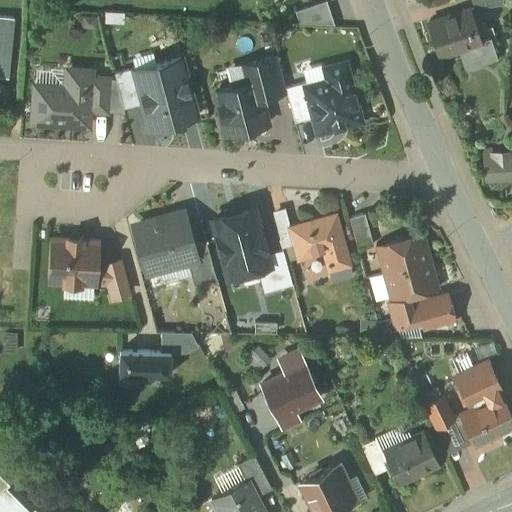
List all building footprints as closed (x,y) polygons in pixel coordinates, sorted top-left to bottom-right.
[(503,0),(472,0),(475,8),(503,4),(503,0)] [(296,12),(300,23),(336,25),(328,1),(296,12)] [(470,8),(428,22),(440,56),(481,42),(479,35),(470,9),(470,8)] [(277,55),(242,65),(246,83),(256,80),(261,97),(286,90),(286,87),(277,55)] [(137,74),(136,74),(138,83),(150,128),(197,116),(181,57),(156,64),(158,68),(137,74)] [(307,86),(306,86),(314,116),(318,131),(360,120),(345,62),(325,68),(329,80),(307,86)] [(135,67),(115,73),(119,88),(138,83),(136,74),(137,74),(135,67)] [(68,81),(61,87),(35,85),(32,122),(87,125),(88,111),(90,77),(91,70),(69,69),(68,81)] [(109,78),(90,77),(88,111),(107,112),(109,78)] [(246,83),(216,91),(227,133),(266,123),(268,123),(267,121),(261,97),(256,80),(246,83)] [(306,81),(286,87),(286,90),(295,121),(314,116),(306,86),(307,86),(306,81)] [(511,151),(492,152),(492,149),(485,150),(487,178),(511,176),(511,147),(511,148),(511,151)] [(257,201),(205,218),(226,284),(278,268),(257,201)] [(183,212),(136,225),(148,270),(187,260),(195,258),(192,246),(183,212)] [(336,213),(290,226),(298,258),(324,251),(329,269),(350,263),(336,213)] [(365,213),(350,217),(358,248),(374,244),(365,213)] [(422,232),(378,244),(385,272),(429,260),(422,232)] [(97,241),(81,240),(81,239),(67,238),(67,240),(52,239),(49,279),(64,279),(64,283),(80,284),(80,280),(94,281),(94,279),(106,280),(103,268),(95,267),(97,241)] [(207,242),(192,246),(195,258),(187,260),(194,284),(217,278),(207,242)] [(429,260),(385,272),(392,299),(393,300),(415,294),(437,288),(429,260)] [(447,294),(418,302),(415,294),(393,300),(392,299),(391,300),(397,325),(422,318),(424,326),(453,318),(447,294)] [(170,351),(119,350),(119,360),(118,360),(118,373),(170,374),(170,351)] [(287,371),(261,383),(277,416),(317,398),(316,398),(316,390),(317,390),(298,351),(281,359),(287,371)] [(488,360),(456,375),(469,403),(471,402),(473,407),(461,413),(477,446),(493,438),(493,436),(511,426),(511,417),(501,394),(500,395),(497,389),(501,387),(488,360)] [(442,396),(427,404),(437,425),(453,418),(442,396)] [(423,431),(384,450),(399,482),(439,463),(423,431)] [(389,467),(376,438),(361,444),(375,474),(389,467)] [(254,454),(237,463),(246,481),(249,480),(257,495),(272,488),(254,454)] [(6,467),(0,461),(0,511),(50,511),(42,503),(39,506),(31,498),(30,499),(10,478),(11,477),(3,469),(6,467)] [(340,461),(300,481),(314,511),(336,511),(353,504),(342,481),(348,478),(340,461)] [(246,481),(212,499),(218,510),(223,508),(224,511),(265,511),(257,495),(249,480),(246,481)]
